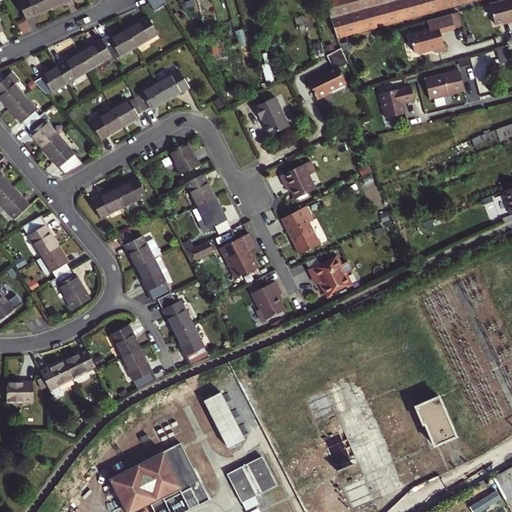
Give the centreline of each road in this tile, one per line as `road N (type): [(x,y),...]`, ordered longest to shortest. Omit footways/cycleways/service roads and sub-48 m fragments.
road 1 (track): [(30,511),(97,424),(123,404),(511,223)]
road 2 (residential): [(52,194),(173,124),(197,122),(211,135),(306,323)]
road 3 (unknown): [(235,182),(323,132),(303,77)]
road 4 (residential): [(0,56),(114,0)]
road 5 (residential): [(0,345),(74,328),(111,297)]
road 6 (residential): [(111,297),(111,267),(52,194)]
